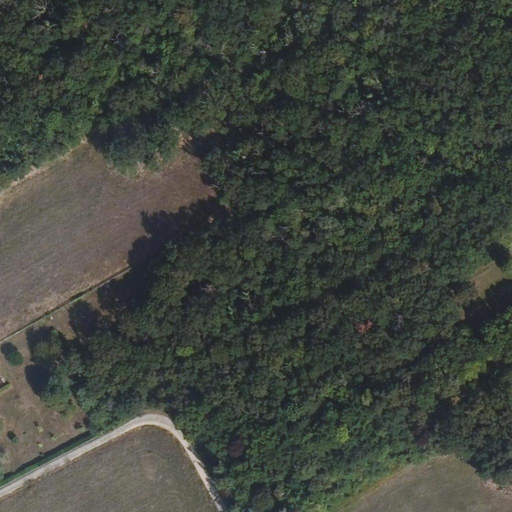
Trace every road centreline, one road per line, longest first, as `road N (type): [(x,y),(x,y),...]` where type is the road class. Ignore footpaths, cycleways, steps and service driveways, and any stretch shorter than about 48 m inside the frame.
road 1 (unclassified): [(161,413),(0,497)]
road 2 (track): [(146,0),(0,98)]
